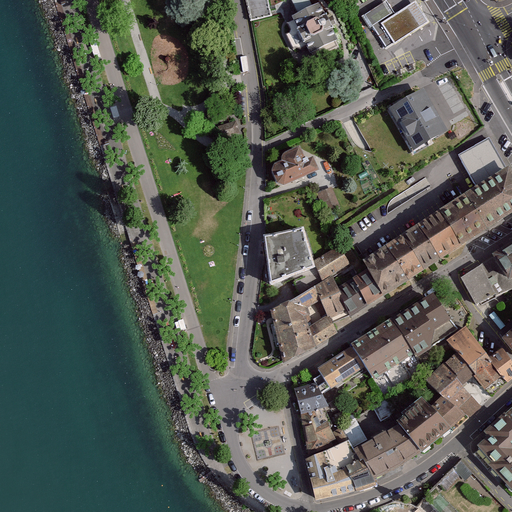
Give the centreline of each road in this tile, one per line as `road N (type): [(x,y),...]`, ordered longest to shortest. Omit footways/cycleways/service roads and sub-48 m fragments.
road 1 (residential): [(237,0),(257,147),(239,379)]
road 2 (residential): [(482,47),(289,133)]
road 3 (residential): [(446,273),(279,378)]
road 4 (residential): [(455,444),(365,498),(305,511)]
road 5 (residential): [(305,511),(279,504),(248,478),(234,458),(218,396)]
road 6 (residential): [(305,511),(279,378)]
